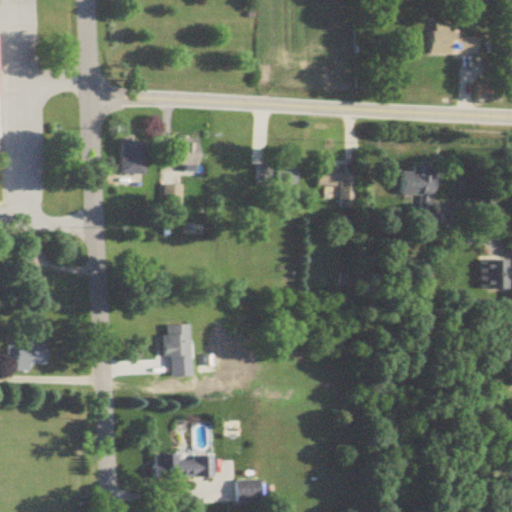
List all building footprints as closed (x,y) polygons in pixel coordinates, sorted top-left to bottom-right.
[(420,34),(420,55),(469,55),(469,34),(420,34)] [(176,173),(190,173),(190,138),(167,138),(167,167),(176,167),(176,173)] [(138,175),(138,142),(114,142),(114,175),(138,175)] [(290,163),(267,163),(267,186),(290,186),(290,163)] [(348,211),(349,176),(331,175),(331,167),(312,166),(311,188),(333,188),(333,210),(348,211)] [(393,173),(393,197),(411,197),(410,231),(424,231),(424,187),(433,187),(433,168),(404,168),(404,173),(393,173)] [(175,186),(157,186),(157,205),(175,205),(175,186)] [(14,271),(33,271),(33,253),(14,253),(14,271)] [(473,261),(473,291),(501,291),(501,261),(473,261)] [(40,279),(19,279),(19,299),(40,299),(40,279)] [(183,327),(157,327),(157,357),(183,357),(183,327)] [(25,373),(25,367),(40,366),(40,346),(27,346),(26,336),(12,336),(13,346),(7,346),(7,373),(25,373)] [(206,478),(206,456),(148,457),(148,479),(206,478)] [(255,503),(255,481),(230,481),(230,503),(255,503)]
